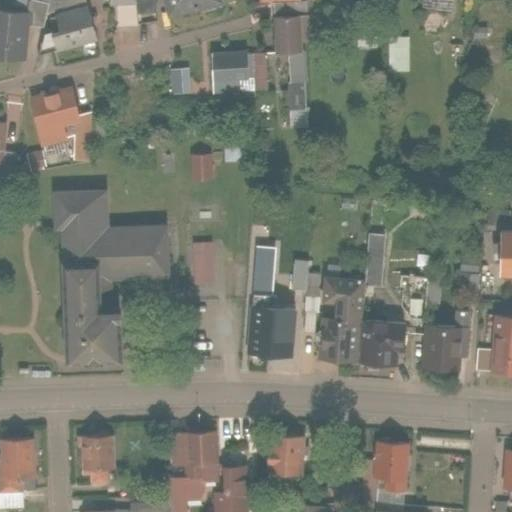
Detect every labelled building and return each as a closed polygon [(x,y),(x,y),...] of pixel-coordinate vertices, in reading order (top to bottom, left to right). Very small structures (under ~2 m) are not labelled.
[(226,0),(169,0),(173,17),(227,4),(226,0)] [(103,41),(90,5),(54,17),(58,30),(51,32),(59,56),(103,41)] [(0,61),(31,66),(37,14),(0,9),(0,61)] [(307,16),(280,17),(282,54),(309,53),(307,16)] [(381,70),(413,70),(412,38),(381,39),(381,70)] [(248,54),(213,54),(214,97),(249,97),(248,54)] [(266,56),(249,57),(251,94),(267,93),(266,56)] [(191,66),(175,67),(176,91),(193,90),(191,66)] [(164,78),(110,77),(109,108),(163,109),(164,78)] [(77,90),(32,102),(44,146),(70,139),(67,128),(86,123),(77,90)] [(8,119),(0,118),(0,161),(6,161),(8,119)] [(250,158),(249,138),(228,139),(229,159),(250,158)] [(47,165),(45,149),(31,152),(34,168),(47,165)] [(215,155),(193,156),(195,180),(217,179),(215,155)] [(66,256),(68,364),(131,362),(129,277),(190,276),(188,215),(122,217),(122,190),(62,192),(63,256),(66,256)] [(511,232),(490,232),(489,280),(511,280),(511,232)] [(385,236),(365,235),(362,280),(362,286),(382,288),(385,236)] [(218,282),(217,240),(196,241),(198,282),(218,282)] [(253,292),(273,294),(276,247),(256,245),(253,292)] [(308,262),(293,260),(291,290),(305,291),(306,275),(308,262)] [(398,274),(395,303),(403,303),(404,289),(428,291),(427,302),(441,303),(443,278),(398,274)] [(321,276),(306,275),(305,291),(305,297),(318,298),(321,276)] [(362,280),(321,276),(318,298),(318,305),(327,306),(322,359),(353,362),(358,319),(362,286),(362,280)] [(252,303),(249,352),(297,356),(300,306),(252,303)] [(458,325),(425,324),(423,369),(462,370),(462,354),(471,354),(473,311),(459,310),(458,325)] [(496,330),(511,330),(511,315),(496,314),(496,330)] [(358,319),(353,362),(389,366),(390,352),(402,353),(405,322),(358,319)] [(511,330),(496,330),(491,330),(490,349),(490,371),(511,372),(511,330)] [(475,370),(490,371),(490,349),(476,348),(475,370)] [(220,434),(171,436),(173,501),(173,511),(231,511),(230,465),(222,465),(220,434)] [(304,435),(270,434),(269,473),(304,474),(304,435)] [(115,435),(82,436),(84,475),(92,475),(93,483),(111,482),(110,465),(116,465),(115,435)] [(41,440),(7,441),(8,456),(1,456),(2,491),(43,489),(41,440)] [(410,443),(374,440),(371,477),(386,478),(385,489),(406,491),(410,443)] [(511,448),(505,448),(503,489),(511,489),(511,448)] [(256,464),(230,465),(231,511),(238,511),(257,511),(256,464)] [(342,511),(343,496),(317,494),(316,511),(342,511)] [(115,510),(115,511),(157,511),(173,511),(173,501),(142,502),(142,509),(115,510)]
